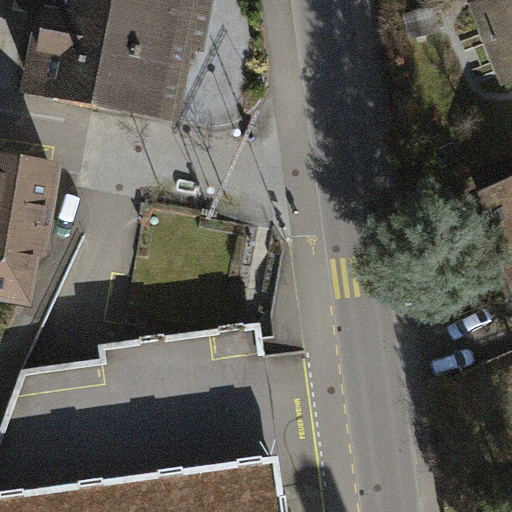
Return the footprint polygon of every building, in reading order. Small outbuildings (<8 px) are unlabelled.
[(215,0),(25,0),(22,17),(39,20),(25,97),(171,124),(179,80),(185,49),(205,53),(215,0)] [(511,0),(478,0),(471,3),(499,78),(511,73),(511,0)] [(0,159),(0,306),(45,313),(68,171),(0,159)] [(511,188),(475,203),(511,294),(511,188)] [(308,511),(284,337),(37,371),(0,456),(0,511),(308,511)]
